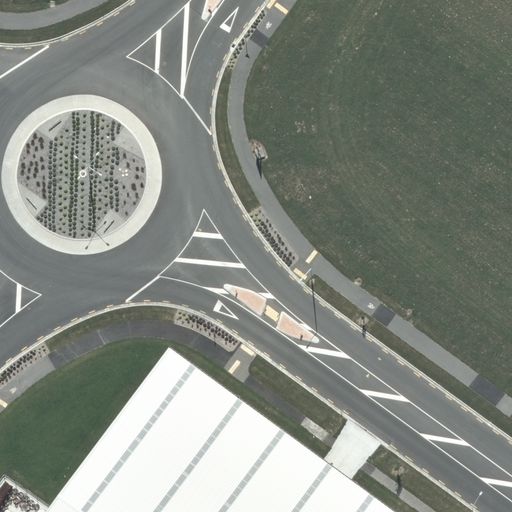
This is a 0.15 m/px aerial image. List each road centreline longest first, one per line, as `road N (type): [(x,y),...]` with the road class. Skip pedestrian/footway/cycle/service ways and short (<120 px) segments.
road 1 (unclassified): [(511,485),(168,235)]
road 2 (unclassified): [(0,111),(19,90),(84,70),(147,93)]
road 3 (unclassified): [(168,235),(119,273),(88,280),(27,265)]
road 4 (unclassified): [(147,93),(169,116),(187,175),(168,235)]
